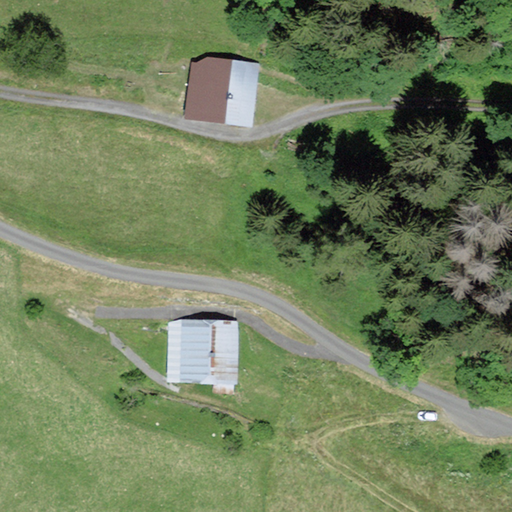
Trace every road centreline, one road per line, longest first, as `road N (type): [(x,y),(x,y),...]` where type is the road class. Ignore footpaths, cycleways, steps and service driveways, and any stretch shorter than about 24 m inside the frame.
road 1 (unclassified): [(511,424),(361,362),(275,301),(112,268),(0,229)]
road 2 (unclassified): [(0,93),(167,118),(225,135),(353,103),(511,108)]
road 3 (track): [(464,405),(449,417),(347,425),(313,440),(313,450),(412,511)]
